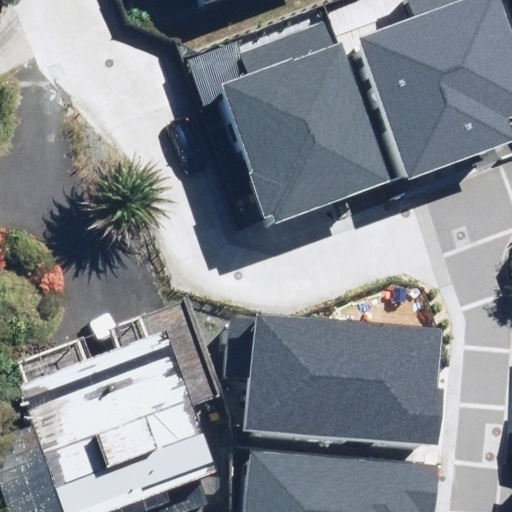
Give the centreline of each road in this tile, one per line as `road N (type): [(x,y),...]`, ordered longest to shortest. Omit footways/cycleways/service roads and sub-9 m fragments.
road 1 (residential): [(72,0),(158,146),(203,250),(282,283),(464,213)]
road 2 (residential): [(464,213),(494,296),(470,511)]
